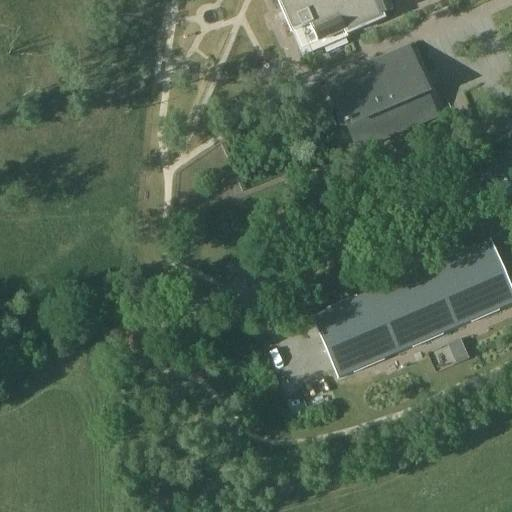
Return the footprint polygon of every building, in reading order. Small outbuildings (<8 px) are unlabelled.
[(385,0),(276,0),(290,32),(308,24),(316,43),(343,31),(345,35),(382,19),(380,15),(390,11),(385,0)] [(407,50),(359,71),(362,78),(330,91),(351,140),(431,105),(407,50)] [(295,182),(303,200),(301,201),(307,216),(329,206),(323,192),(320,193),(312,174),(295,182)] [(511,305),(511,294),(489,241),(310,318),(337,380),(511,305)] [(331,278),(345,271),(334,250),(320,257),(331,278)]
